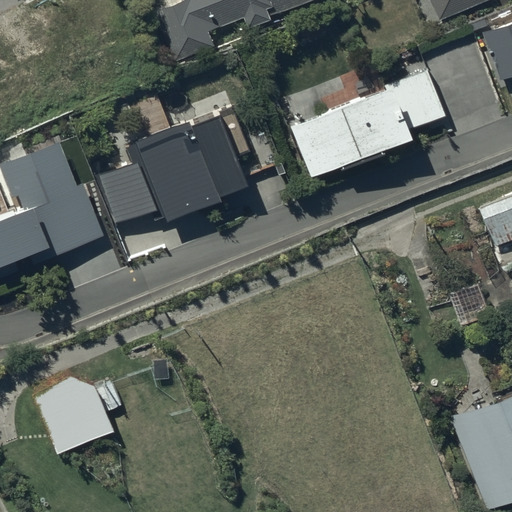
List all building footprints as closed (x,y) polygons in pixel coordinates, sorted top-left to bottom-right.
[(267,12),(292,0),(174,0),(152,9),(172,60),(215,43),(208,27),(241,14),(246,25),(269,15),(267,12)] [(430,0),(438,16),(476,0),(430,0)] [(511,14),(480,27),(498,76),(511,70),(511,14)] [(425,65),(288,119),(308,170),(408,130),(407,126),(443,112),(425,65)] [(165,216),(218,193),(216,188),(242,177),(232,151),(243,146),(227,106),(216,110),(214,107),(188,118),(187,113),(132,135),(134,141),(125,145),(130,159),(99,173),(117,223),(160,202),(165,216)] [(0,275),(20,268),(14,252),(30,246),(35,259),(103,233),(82,178),(76,180),(60,136),(2,159),(15,192),(18,191),(22,202),(0,210),(0,275)] [(511,237),(511,190),(478,205),(496,244),(511,237)] [(477,280),(448,290),(460,322),(489,312),(477,280)] [(85,363),(31,389),(60,449),(114,424),(85,363)] [(511,494),(511,387),(450,412),(487,505),(511,494)]
